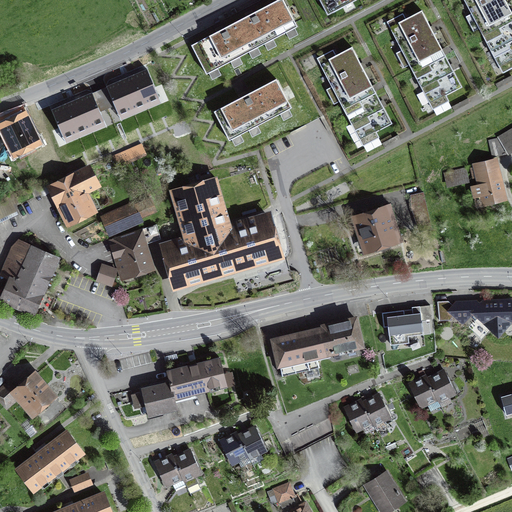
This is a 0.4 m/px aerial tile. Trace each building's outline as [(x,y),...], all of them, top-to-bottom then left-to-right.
[(297,28),(283,0),(277,0),(246,15),(219,29),(193,43),(208,72),(297,28)] [(356,0),(319,0),(328,15),(356,0)] [(511,15),(503,0),(465,0),(500,66),(511,59),(511,15)] [(389,27),(429,103),(462,86),(454,71),(446,57),(434,33),(422,10),(389,27)] [(320,63),(361,140),(392,124),(384,109),(376,94),(364,70),(351,47),(320,63)] [(147,69),(106,86),(121,120),(161,103),(147,69)] [(276,79),(220,107),(234,135),(290,107),(276,79)] [(92,93),(52,110),(66,143),(106,126),(92,93)] [(25,107),(0,118),(0,119),(16,154),(41,142),(25,107)] [(506,138),(489,142),(493,156),(509,152),(506,138)] [(89,139),(70,147),(74,154),(92,146),(89,139)] [(141,143),(113,157),(119,169),(146,156),(141,143)] [(499,156),(470,164),(483,208),(511,200),(499,156)] [(464,168),(446,173),(449,186),(468,181),(464,168)] [(45,189),(65,230),(99,214),(79,172),(45,189)] [(184,243),(165,248),(174,283),(282,254),(273,218),(234,228),(221,181),(171,194),(184,243)] [(420,193),(408,197),(417,225),(429,222),(420,193)] [(144,202),(101,217),(108,236),(151,221),(144,202)] [(352,216),(365,253),(399,241),(386,204),(352,216)] [(139,233),(111,241),(123,280),(150,273),(139,233)] [(38,320),(65,263),(19,241),(5,272),(14,277),(2,303),(19,311),(38,320)] [(118,271),(102,265),(96,282),(112,288),(118,271)] [(511,300),(438,301),(438,320),(449,320),(454,315),(467,315),(474,320),(468,326),(481,337),(490,326),(500,333),(511,319),(511,300)] [(387,317),(390,345),(410,343),(409,336),(423,335),(421,320),(432,319),(430,305),(412,307),(413,314),(387,317)] [(319,366),(316,355),(361,345),(355,318),(323,325),(324,327),(273,338),(281,375),(319,366)] [(169,378),(174,398),(233,381),(231,371),(224,373),(219,355),(167,370),(169,378)] [(63,398),(35,365),(6,391),(33,423),(63,398)] [(419,379),(409,384),(420,406),(428,403),(431,410),(441,405),(442,407),(453,402),(449,395),(455,393),(445,370),(434,375),(428,378),(427,376),(419,379)] [(174,398),(169,378),(141,386),(142,390),(131,394),(135,408),(145,405),(148,414),(177,406),(174,398)] [(511,394),(502,397),(506,413),(511,411),(511,394)] [(369,400),(363,402),(362,399),(356,402),(344,407),(355,431),(363,427),(366,433),(376,429),(377,431),(388,426),(385,420),(391,417),(381,395),(369,400)] [(230,435),(219,441),(230,464),(238,460),(241,466),(251,461),(253,465),(264,459),(260,452),(266,449),(255,426),(247,431),(237,435),(236,432),(230,435)] [(17,469),(35,493),(86,456),(69,432),(17,469)] [(165,457),(156,461),(166,485),(172,482),(174,489),(185,484),(186,488),(198,482),(195,475),(202,472),(192,449),(181,454),(173,458),(172,454),(165,457)] [(425,449),(403,461),(411,475),(433,463),(425,449)] [(387,470),(362,485),(378,511),(395,511),(408,504),(387,470)] [(88,472),(71,479),(75,491),(93,484),(88,472)] [(287,484),(271,491),(279,508),(295,500),(287,484)] [(111,511),(103,492),(52,511),(111,511)] [(312,511),(308,503),(292,511),(312,511)]
